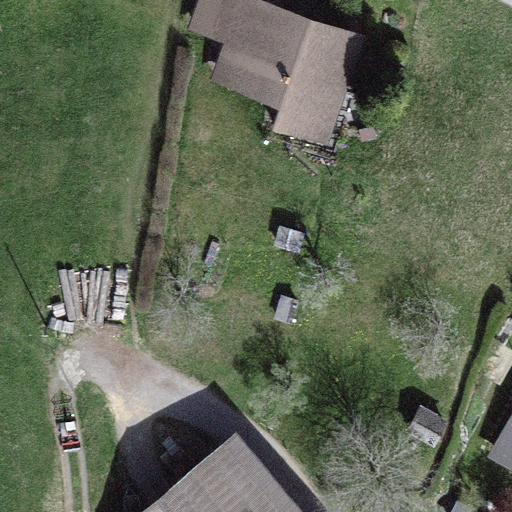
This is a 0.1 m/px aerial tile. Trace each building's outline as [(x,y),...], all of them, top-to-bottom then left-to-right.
[(325,142),(335,112),(323,107),(348,35),(270,8),(273,1),(271,0),(204,0),(195,27),(235,41),(222,80),(282,101),(274,124),(325,142)] [(421,407),(408,429),(429,441),(442,419),(421,407)] [(511,422),(496,451),(511,460),(511,422)] [(267,511),(306,511),(243,436),(220,455),(267,511)] [(267,511),(220,455),(151,511),(267,511)]
